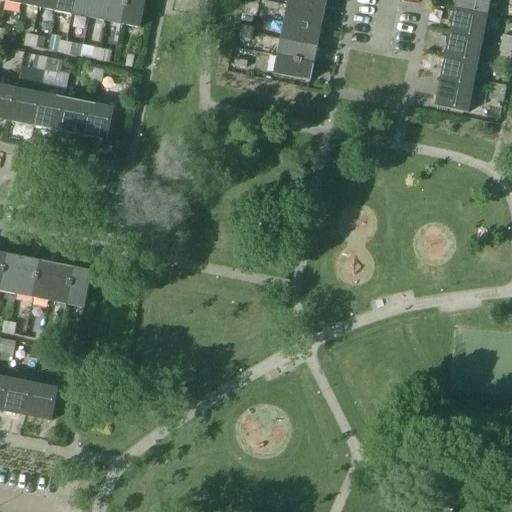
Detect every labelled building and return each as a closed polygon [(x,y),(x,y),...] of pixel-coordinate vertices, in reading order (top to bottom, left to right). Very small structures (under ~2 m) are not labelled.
[(38,0),(21,0),(20,5),(37,9),(38,0)] [(56,0),(38,0),(37,9),(54,12),(56,0)] [(73,0),(56,0),(54,12),(71,15),(73,0)] [(91,0),(73,0),(71,15),(88,19),(91,0)] [(108,0),(91,0),(88,19),(105,22),(108,0)] [(127,0),(108,0),(105,22),(122,26),(127,0)] [(144,0),(127,0),(122,26),(139,29),(144,0)] [(325,0),(288,0),(287,6),(323,13),(325,0)] [(489,0),(456,0),(454,9),(486,16),(489,0)] [(323,13),(287,6),(283,23),(320,31),(323,13)] [(486,16),(454,9),(449,33),(482,39),(486,16)] [(320,31),(283,23),(280,40),(316,47),(320,31)] [(482,39),(449,33),(445,57),(477,64),(482,39)] [(23,47),(29,48),(32,37),(26,35),(23,47)] [(511,38),(502,36),(501,43),(511,45),(511,38)] [(38,38),(32,37),(29,48),(35,49),(38,38)] [(316,47),(280,40),(277,56),(313,63),(316,47)] [(57,53),(63,55),(65,43),(59,42),(57,53)] [(71,45),(65,43),(63,55),(69,56),(71,45)] [(511,52),(511,45),(501,43),(499,52),(511,55),(511,52)] [(91,60),(97,61),(99,50),(93,49),(91,60)] [(110,52),(105,51),(99,50),(97,61),(102,62),(108,63),(110,52)] [(125,67),(131,68),(133,57),(127,56),(125,67)] [(313,63),(277,56),(273,75),(309,82),(313,63)] [(477,64),(445,57),(440,82),(472,88),(477,64)] [(36,70),(44,72),(47,59),(39,58),(36,70)] [(47,59),(44,72),(52,73),(55,61),(47,59)] [(246,63),(235,60),(234,66),(245,69),(246,63)] [(85,80),(93,82),(95,69),(87,67),(85,80)] [(103,71),(95,69),(93,82),(101,83),(103,71)] [(472,88),(440,82),(435,107),(467,114),(472,88)] [(40,95),(34,127),(58,132),(64,100),(67,89),(42,84),(40,95)] [(504,95),(505,87),(493,85),(491,93),(504,95)] [(16,90),(0,86),(0,120),(10,123),(16,90)] [(40,95),(16,90),(10,123),(34,127),(40,95)] [(502,103),(504,95),(491,93),(489,101),(502,103)] [(88,105),(64,100),(58,132),(82,137),(88,105)] [(112,109),(88,105),(82,137),(106,142),(112,109)] [(22,259),(5,256),(0,281),(0,292),(15,295),(22,259)] [(39,263),(22,259),(15,295),(32,299),(39,263)] [(55,266),(39,263),(32,299),(48,302),(55,266)] [(73,269),(55,266),(48,302),(66,305),(73,269)] [(90,273),(73,269),(66,305),(83,309),(90,273)] [(1,334),(7,335),(9,324),(3,322),(1,334)] [(35,340),(41,341),(43,330),(37,329),(35,340)] [(49,332),(43,330),(41,341),(47,343),(49,332)] [(69,347),(75,348),(78,337),(71,336),(69,347)] [(44,361),(47,349),(31,346),(29,359),(44,361)] [(32,385),(8,380),(2,412),(26,417),(32,385)] [(57,390),(32,385),(26,417),(50,422),(57,390)]
